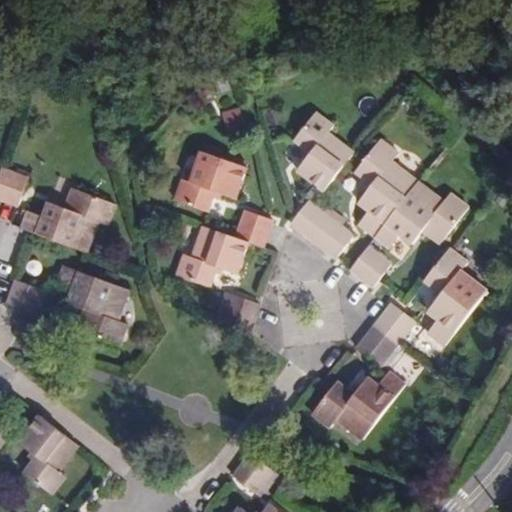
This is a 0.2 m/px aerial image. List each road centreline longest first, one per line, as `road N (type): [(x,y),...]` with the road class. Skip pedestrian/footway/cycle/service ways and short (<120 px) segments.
road 1 (unknown): [(135,143),(152,263),(195,373),(198,408),(252,432)]
road 2 (residential): [(110,511),(135,480),(172,503),(203,489),(309,365)]
